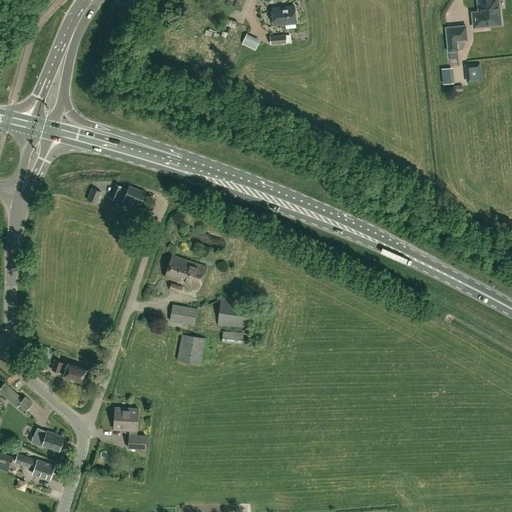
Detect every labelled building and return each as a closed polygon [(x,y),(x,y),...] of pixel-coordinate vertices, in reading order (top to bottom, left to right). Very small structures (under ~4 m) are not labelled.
[(474,27),(480,26),(490,25),(490,26),(501,25),(500,17),(499,9),(500,9),(498,0),(477,0),(478,7),(479,7),(480,11),(479,11),(472,12),(474,27)] [(274,25),(296,23),(295,6),(272,8),(274,25)] [(225,25),(235,28),(237,22),(227,19),(225,25)] [(458,51),(457,41),(467,40),(466,26),(446,28),(447,42),(448,42),(449,52),(458,51)] [(291,42),(290,34),(286,35),(286,34),(270,36),(271,44),(287,43),(287,42),(291,42)] [(246,45),(260,50),(264,42),(250,36),(246,45)] [(466,82),(482,80),(480,62),(464,63),(466,82)] [(457,67),(446,68),(448,83),(458,82),(457,67)] [(46,92),(52,94),(57,80),(52,78),(46,92)] [(128,190),(122,188),(122,187),(115,184),(110,197),(116,200),(117,199),(135,207),(137,203),(140,204),(145,192),(129,186),(128,190)] [(96,204),(101,192),(91,187),(87,200),(96,204)] [(203,278),(207,267),(172,255),(169,266),(203,278)] [(199,289),(203,278),(169,266),(165,277),(199,289)] [(180,293),(183,286),(171,282),(169,289),(180,293)] [(271,315),(272,306),(255,304),(256,304),(221,299),(217,324),(252,328),(254,312),(271,315)] [(194,325),(197,309),(173,305),(170,321),(194,325)] [(247,344),(249,333),(223,331),(222,342),(247,344)] [(200,364),(205,338),(183,334),(178,360),(200,364)] [(44,361),(48,350),(43,348),(44,346),(35,343),(31,356),(39,359),(44,361)] [(67,366),(63,364),(63,362),(55,360),(52,369),(60,372),(60,371),(65,373),(63,377),(72,380),(73,379),(82,382),(87,369),(69,362),(67,366)] [(23,399),(5,383),(0,388),(0,392),(16,406),(19,404),(25,410),(32,403),(25,396),(23,399)] [(146,449),(145,449),(146,434),(137,433),(138,409),(115,407),(114,429),(131,430),(131,435),(129,435),(128,448),(141,448),(141,449),(141,453),(146,453),(146,449)] [(38,419),(34,426),(27,438),(33,442),(34,444),(37,445),(37,443),(43,445),(59,450),(63,437),(57,435),(57,434),(47,431),(48,428),(38,419)] [(0,462),(10,466),(14,456),(0,451),(0,462)] [(14,461),(23,464),(35,468),(33,473),(49,479),(54,465),(26,456),(18,453),(14,461)]
